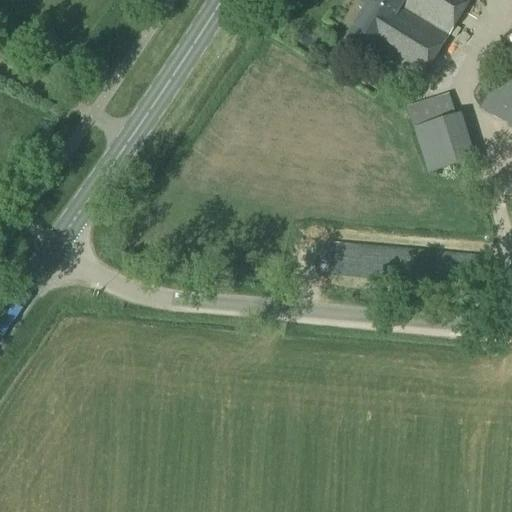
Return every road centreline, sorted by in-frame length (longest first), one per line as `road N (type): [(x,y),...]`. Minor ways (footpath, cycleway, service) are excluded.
road 1 (unclassified): [(511,331),(143,298),(51,262)]
road 2 (primary): [(51,262),(225,0)]
